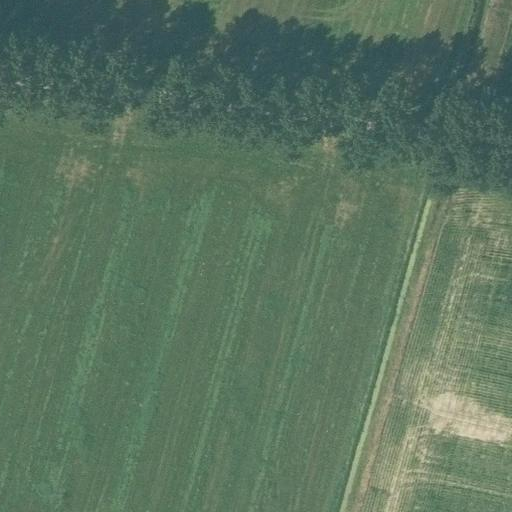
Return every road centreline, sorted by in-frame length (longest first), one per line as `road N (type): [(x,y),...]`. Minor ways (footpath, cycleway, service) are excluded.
road 1 (unclassified): [(511,154),(326,120),(0,79)]
road 2 (track): [(481,197),(342,166),(355,125)]
road 3 (track): [(121,217),(149,98)]
